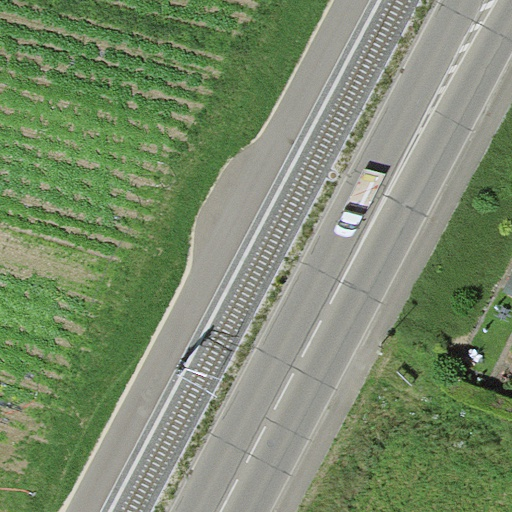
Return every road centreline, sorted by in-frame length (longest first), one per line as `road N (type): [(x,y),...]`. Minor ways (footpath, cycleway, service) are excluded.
road 1 (unclassified): [(357,0),(82,511)]
road 2 (primary): [(487,0),(223,511)]
